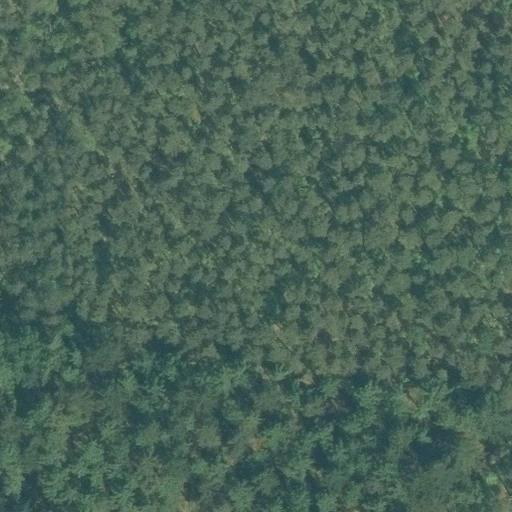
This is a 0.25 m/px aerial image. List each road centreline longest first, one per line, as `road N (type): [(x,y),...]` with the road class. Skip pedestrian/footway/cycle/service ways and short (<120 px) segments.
road 1 (track): [(511,403),(0,340)]
road 2 (track): [(80,0),(0,117)]
